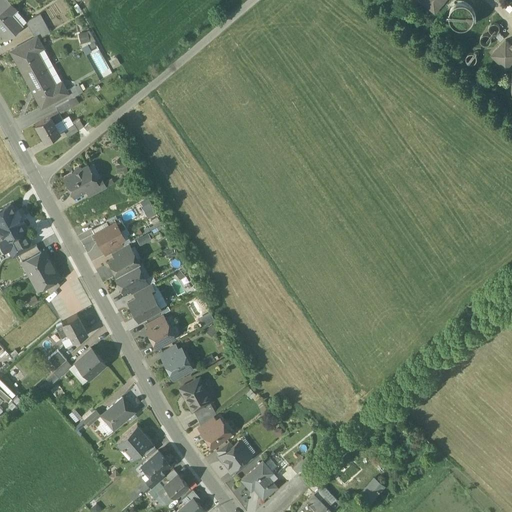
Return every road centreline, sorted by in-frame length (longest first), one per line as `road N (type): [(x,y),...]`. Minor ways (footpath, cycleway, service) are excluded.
road 1 (residential): [(228,503),(183,444),(0,109)]
road 2 (track): [(332,461),(511,293)]
road 3 (track): [(370,0),(511,119)]
